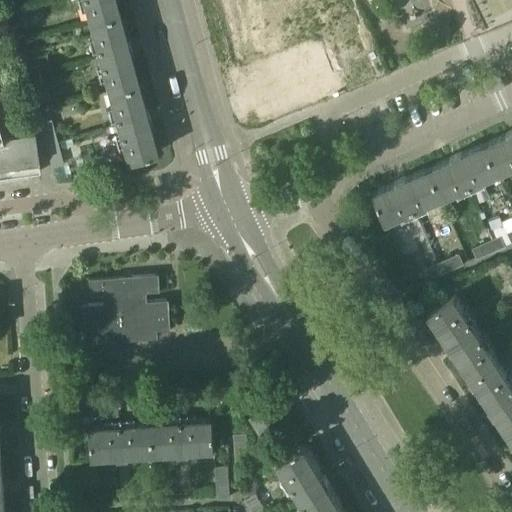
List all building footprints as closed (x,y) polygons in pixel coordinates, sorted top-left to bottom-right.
[(27,28),(19,0),(6,0),(15,31),(27,28)] [(117,12),(113,0),(80,0),(86,20),(117,12)] [(136,81),(126,47),(117,12),(86,20),(105,90),(136,81)] [(47,102),(32,48),(20,52),(35,106),(47,102)] [(155,151),(146,116),(136,81),(105,90),(124,160),(155,151)] [(50,119),(39,122),(52,169),(62,166),(50,119)] [(38,171),(33,130),(25,131),(0,135),(0,137),(7,175),(38,171)] [(511,165),(511,130),(485,142),(498,172),(511,165)] [(498,172),(485,142),(431,166),(444,195),(498,172)] [(444,195),(431,166),(372,191),(385,221),(444,195)] [(476,259),(506,246),(501,235),(471,248),(476,259)] [(428,280),(464,264),(459,253),(423,269),(428,280)] [(413,284),(407,269),(389,277),(396,292),(413,284)] [(168,329),(166,299),(144,300),(144,292),(158,291),(156,273),(86,278),(87,295),(101,294),(101,304),(80,305),(83,342),(113,340),(112,332),(124,331),(125,340),(155,338),(154,330),(168,329)] [(498,359),(476,326),(455,293),(427,311),(471,377),(498,359)] [(511,379),(498,359),(471,377),(511,438),(511,379)] [(282,421),(279,416),(277,417),(274,412),(275,411),(272,406),(271,407),(269,404),(250,417),(262,436),(281,424),(280,422),(282,421)] [(214,450),(211,418),(150,423),(152,454),(214,450)] [(152,454),(150,423),(89,427),(91,459),(152,454)] [(247,465),(246,433),(233,434),(234,466),(247,465)] [(342,511),(345,511),(303,443),(276,460),(307,511),(342,511)] [(228,496),(226,465),(213,466),(215,497),(228,496)] [(266,511),(255,493),(244,500),(250,511),(266,511)]
